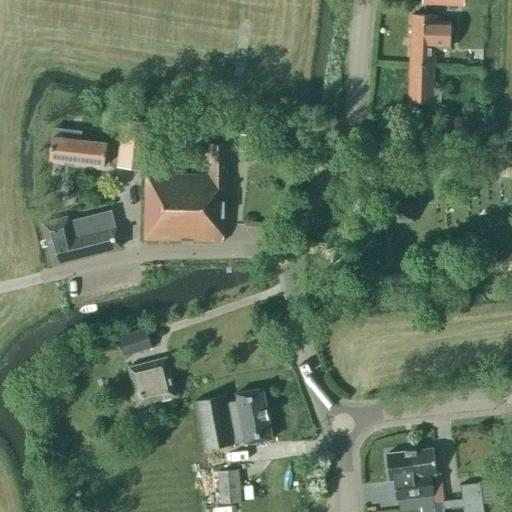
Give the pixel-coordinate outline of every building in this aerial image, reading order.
[(435,48),(449,48),(450,20),(436,20),(436,16),(412,15),(410,64),(434,65),(435,48)] [(433,88),(434,65),(410,64),(408,103),(431,104),(430,109),(424,109),(424,120),(421,120),(421,122),(433,122),(434,120),(438,120),(439,88),(433,88)] [(145,170),(151,122),(122,119),(116,167),(145,170)] [(433,140),(433,122),(421,122),(420,148),(436,148),(436,140),(433,140)] [(161,127),(160,145),(183,146),(184,128),(161,127)] [(52,138),(49,160),(104,166),(106,144),(80,141),(81,131),(54,128),(52,138)] [(240,132),(240,151),(251,151),(252,132),(240,132)] [(143,241),(223,242),(223,225),(226,225),(227,146),(210,145),(209,176),(203,176),(203,174),(144,173),(143,241)] [(412,202),(394,202),(395,222),(413,221),(412,202)] [(69,222),(68,217),(42,223),(52,264),(121,248),(116,229),(111,211),(69,222)] [(142,331),(118,338),(122,354),(147,347),(142,331)] [(168,374),(164,359),(128,369),(132,384),(138,406),(176,396),(170,374),(168,374)] [(236,402),(218,405),(217,397),(199,401),(207,449),(244,443),(245,444),(272,439),(262,389),(235,394),(236,402)] [(50,449),(60,456),(69,444),(59,436),(50,449)] [(433,449),(410,452),(413,477),(430,476),(431,481),(434,481),(435,494),(432,494),(433,511),(442,511),(442,510),(462,508),(462,511),(482,511),(480,484),(459,486),(461,500),(444,502),(441,476),(436,476),(433,449)] [(387,454),(390,480),(393,480),(395,499),(432,494),(435,494),(434,481),(431,481),(430,476),(413,477),(410,452),(387,454)] [(237,469),(217,471),(219,503),(240,501),(237,469)] [(484,482),(485,504),(498,503),(496,482),(484,482)]
